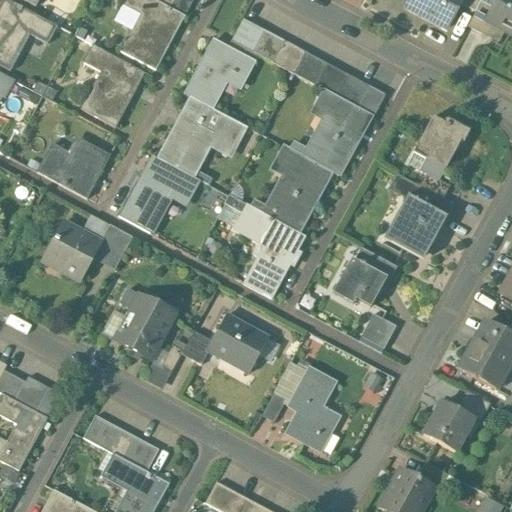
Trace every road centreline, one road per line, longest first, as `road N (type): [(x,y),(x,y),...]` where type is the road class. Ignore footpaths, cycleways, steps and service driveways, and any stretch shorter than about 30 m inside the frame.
road 1 (residential): [(342,504),(0,315)]
road 2 (residential): [(342,504),(511,194)]
road 3 (residential): [(294,0),(511,106)]
